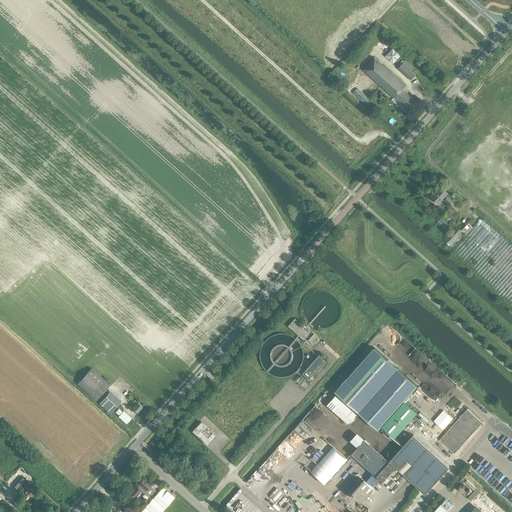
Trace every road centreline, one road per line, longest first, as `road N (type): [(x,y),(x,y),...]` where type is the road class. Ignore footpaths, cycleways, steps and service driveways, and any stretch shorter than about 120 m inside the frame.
road 1 (tertiary): [(133,446),(505,31)]
road 2 (track): [(273,290),(266,272),(280,243),(234,166),(50,0)]
road 3 (track): [(511,52),(429,151),(511,236)]
